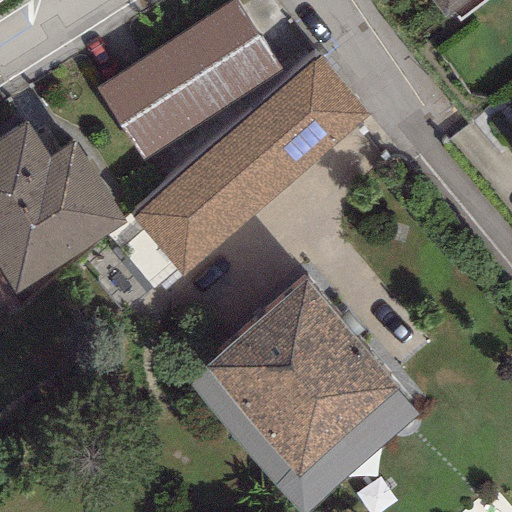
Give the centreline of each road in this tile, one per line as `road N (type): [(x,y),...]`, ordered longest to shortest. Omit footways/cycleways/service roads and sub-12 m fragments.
road 1 (residential): [(511,217),(318,0)]
road 2 (residential): [(117,0),(0,71)]
